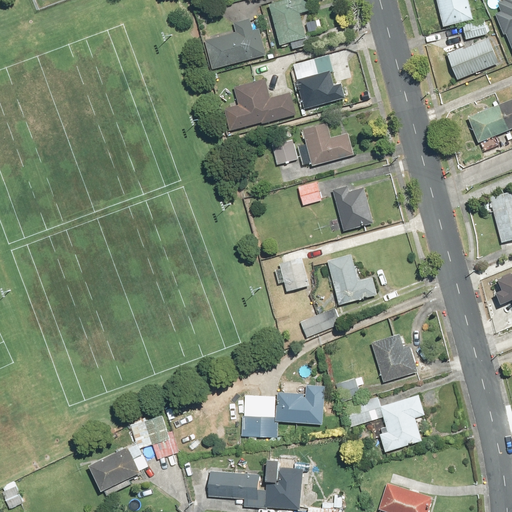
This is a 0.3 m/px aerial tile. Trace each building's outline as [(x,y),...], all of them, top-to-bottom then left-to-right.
[(316,0),(272,0),(284,48),(315,41),(307,10),(318,7),(316,0)] [(465,0),(433,0),(440,29),(471,23),(465,0)] [(503,9),(496,12),(505,32),(507,31),(511,42),(511,0),(500,0),(499,1),(503,9)] [(209,37),(216,67),(271,54),(264,24),(256,26),(254,17),(238,21),(240,30),(209,37)] [(488,38),(445,55),(457,83),(500,65),(488,38)] [(298,76),(306,109),(343,100),(335,67),(298,76)] [(222,107),(228,131),(302,113),(296,89),(274,95),(270,79),(236,87),(240,102),(222,107)] [(511,100),(467,119),(477,144),(511,129),(511,100)] [(297,128),(308,166),(360,152),(353,126),(337,130),(334,118),(297,128)] [(296,136),(273,142),(279,165),(302,159),(296,136)] [(322,178),(302,184),(308,205),(327,200),(322,178)] [(367,178),(337,186),(349,230),(379,221),(367,178)] [(511,191),(487,198),(500,248),(511,244),(511,191)] [(356,250),(331,257),(343,303),(384,292),(379,273),(363,277),(356,250)] [(286,283),(289,291),(310,285),(302,258),(274,266),(280,285),(286,283)] [(499,289),(502,298),(511,294),(511,272),(499,278),(503,287),(499,289)] [(338,305),(303,319),(310,336),(345,322),(338,305)] [(412,326),(374,337),(386,381),(425,370),(412,326)] [(337,383),(343,401),(361,395),(356,378),(337,383)] [(245,412),(244,434),(292,436),(293,421),(328,423),(330,383),(282,380),(280,413),(245,412)] [(385,393),(348,405),(355,425),(379,417),(390,449),(430,436),(424,417),(433,414),(425,391),(388,403),(385,393)] [(138,439),(94,459),(109,492),(153,472),(138,439)] [(167,440),(153,444),(158,460),(172,456),(167,440)] [(245,505),(305,509),(308,454),(275,453),(274,471),(212,467),(210,495),(246,497),(245,505)] [(434,511),(441,492),(392,478),(383,508),(395,511),(434,511)] [(25,503),(14,480),(0,487),(11,510),(25,503)] [(323,508),(309,507),(308,511),(343,511),(344,510),(334,510),(335,506),(342,507),(343,496),(335,495),(335,502),(323,501),(323,508)]
